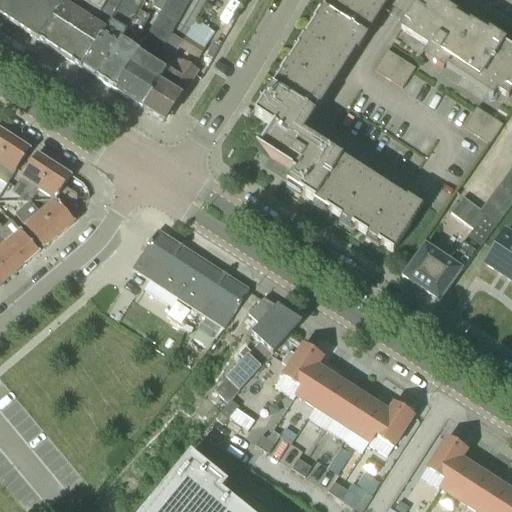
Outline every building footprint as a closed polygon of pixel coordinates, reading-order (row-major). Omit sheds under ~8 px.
[(0,15),(14,24),(30,0),(6,0),(0,9),(0,15)] [(30,0),(14,24),(39,41),(66,0),(30,0)] [(66,0),(39,41),(81,69),(121,0),(66,0)] [(121,0),(81,69),(96,79),(138,11),(144,0),(121,0)] [(142,110),(158,84),(173,59),(183,42),(171,35),(191,0),(168,0),(162,12),(153,28),(139,52),(138,54),(114,91),(142,110)] [(162,12),(168,0),(156,0),(156,1),(156,2),(153,8),(162,12)] [(328,0),(255,114),(254,117),(273,130),(259,153),(273,162),(269,169),(289,181),(286,186),(392,255),(422,209),(407,199),(406,201),(303,135),(385,11),(391,0),(328,0)] [(419,0),(400,31),(428,48),(422,59),(443,73),(450,62),(508,99),(511,92),(511,49),(488,35),(487,37),(469,26),(468,29),(452,18),(453,16),(436,5),(438,2),(434,0),(419,0)] [(138,54),(139,52),(132,48),(149,17),(138,11),(96,79),(114,91),(138,54)] [(173,59),(158,84),(180,99),(197,74),(174,58),(180,48),(197,60),(204,50),(185,38),(183,42),(173,59)] [(207,56),(212,59),(218,49),(212,46),(207,56)] [(373,73),(402,91),(415,70),(386,52),(373,73)] [(357,89),(349,83),(325,119),(334,124),(357,89)] [(180,99),(158,84),(142,110),(164,125),(180,99)] [(496,109),(490,119),(498,124),(500,125),(506,116),(496,109)] [(502,127),(498,124),(475,110),(462,130),(489,147),(502,127)] [(0,131),(0,158),(13,140),(0,131)] [(15,174),(30,151),(13,140),(0,158),(0,183),(6,187),(14,174),(15,174)] [(39,190),(53,166),(36,155),(21,180),(11,195),(20,200),(24,195),(32,200),(39,190)] [(51,198),(51,201),(76,200),(76,196),(64,188),(71,178),(53,166),(39,190),(51,198)] [(511,200),(511,182),(505,178),(497,189),(511,200)] [(505,213),(511,204),(511,200),(497,189),(488,200),(505,213)] [(414,287),(421,291),(439,304),(461,271),(463,272),(490,233),(496,225),(480,212),(462,199),(450,215),(472,232),(459,250),(463,253),(454,266),(424,245),(402,280),(410,285),(409,286),(413,289),(414,287)] [(77,203),(76,200),(51,201),(52,206),(41,214),(59,236),(74,223),(66,213),(77,203)] [(480,212),(496,225),(505,213),(488,200),(480,212)] [(59,236),(41,214),(31,203),(16,216),(43,250),(59,236)] [(0,238),(23,267),(39,254),(12,222),(3,230),(0,226),(0,238)] [(504,278),(511,265),(511,237),(505,233),(493,251),(484,266),(504,278)] [(223,333),(248,294),(156,234),(131,273),(223,333)] [(0,269),(8,280),(23,267),(0,238),(0,269)] [(0,286),(8,280),(0,269),(0,286)] [(238,394),(300,326),(301,326),(301,325),(282,313),(263,300),(248,316),(259,327),(250,337),(258,345),(251,353),(245,348),(238,355),(244,360),(234,371),(225,382),(214,393),(227,406),(238,394)] [(315,369),(317,368),(322,360),(302,347),(295,358),(288,369),(283,377),(275,388),(293,401),(295,398),(301,389),(302,390),(315,369)] [(288,369),(295,358),(288,353),(280,364),(288,369)] [(314,410),(334,379),(317,368),(315,369),(302,390),(301,389),(295,398),(314,410)] [(332,422),(352,391),(334,379),(314,410),(332,422)] [(351,433),(370,403),(352,391),(332,422),(351,433)] [(222,427),(224,425),(231,417),(238,409),(230,402),(227,406),(214,420),(222,427)] [(388,415),(388,414),(370,403),(351,433),(370,446),(375,437),(374,437),(388,415)] [(388,457),(413,418),(393,405),(388,414),(388,415),(374,437),(375,437),(370,446),(388,457)] [(279,439),(273,435),(268,442),(275,446),(279,439)] [(254,511),(220,485),(234,468),(199,438),(132,511),(254,511)] [(255,448),(261,452),(268,442),(261,438),(255,448)] [(459,461),(461,461),(466,452),(446,440),(427,470),(445,482),(459,461)] [(268,442),(261,452),(268,456),(274,446),(268,442)] [(351,456),(341,449),(328,469),(338,476),(351,456)] [(298,476),(304,465),(298,461),(291,471),(298,476)] [(458,503),(478,472),(461,461),(459,461),(445,482),(439,490),(458,503)] [(304,465),(298,476),(305,480),(311,470),(304,465)] [(472,511),(477,511),(496,484),(478,472),(458,503),(472,511)] [(355,487),(370,497),(378,484),(363,475),(355,487)] [(503,511),(511,498),(511,493),(496,484),(477,511),(503,511)] [(334,499),(341,489),(334,485),(328,495),(334,499)] [(347,493),(341,489),(334,499),(341,503),(347,493)] [(511,511),(511,498),(503,511),(511,511)]
